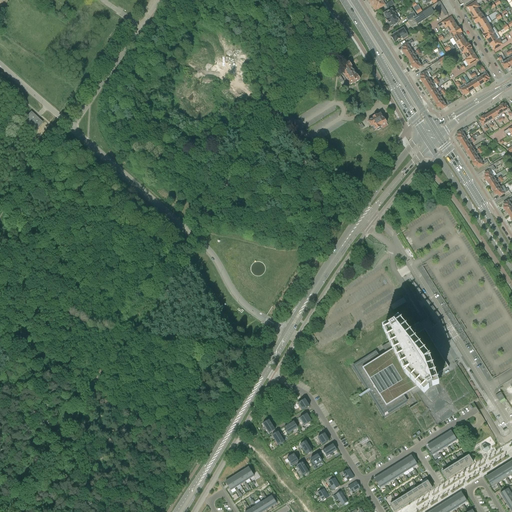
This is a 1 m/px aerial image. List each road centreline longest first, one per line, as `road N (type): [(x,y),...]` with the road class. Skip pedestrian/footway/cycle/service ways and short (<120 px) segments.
road 1 (track): [(6,511),(129,327)]
road 2 (unclassified): [(511,428),(398,247)]
road 3 (primary): [(341,0),(422,134)]
road 4 (primary): [(429,145),(511,271)]
road 5 (residential): [(265,371),(308,396),(360,481)]
road 6 (tertiary): [(203,475),(265,371)]
